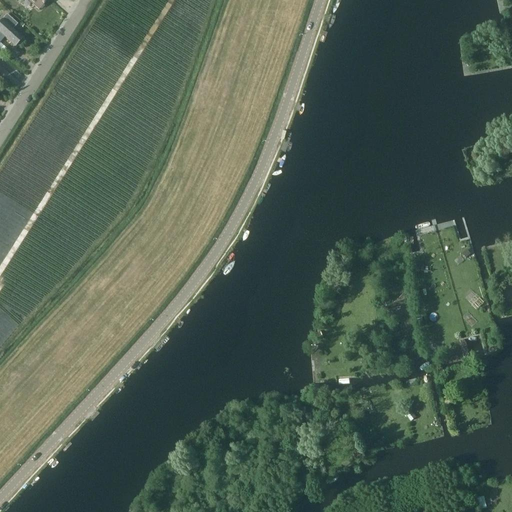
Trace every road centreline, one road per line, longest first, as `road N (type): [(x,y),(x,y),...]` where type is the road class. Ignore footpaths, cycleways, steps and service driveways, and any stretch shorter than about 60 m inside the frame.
road 1 (tertiary): [(0,498),(213,256),(257,177),(321,0)]
road 2 (track): [(0,271),(171,0)]
road 3 (unclassified): [(0,136),(85,0)]
